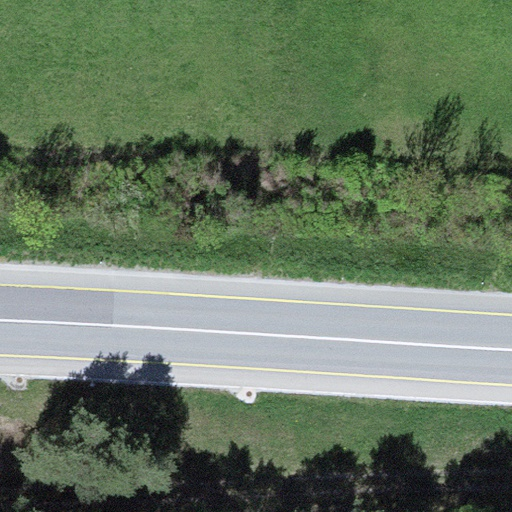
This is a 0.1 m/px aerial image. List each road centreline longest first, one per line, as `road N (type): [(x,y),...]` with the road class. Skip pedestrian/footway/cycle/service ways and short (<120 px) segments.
road 1 (primary): [(511,347),(0,320)]
road 2 (motorway): [(511,465),(366,511)]
